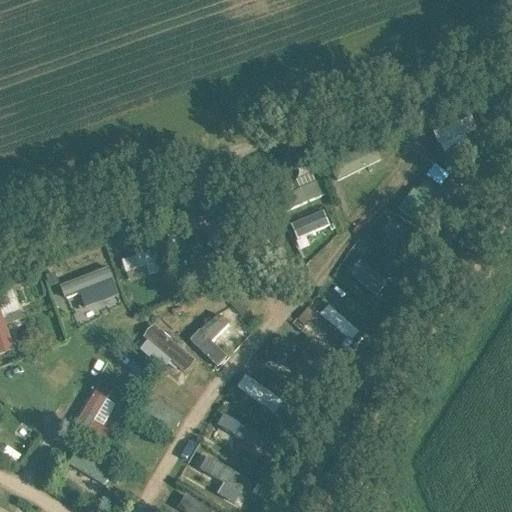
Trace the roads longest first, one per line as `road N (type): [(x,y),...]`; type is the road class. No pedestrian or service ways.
road 1 (unclassified): [(0,237),(511,52)]
road 2 (track): [(511,195),(347,457)]
